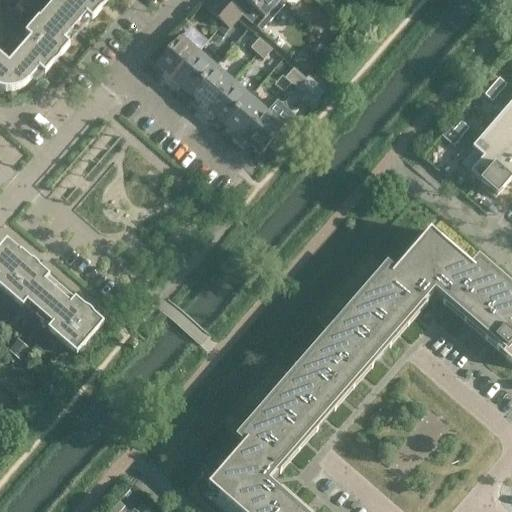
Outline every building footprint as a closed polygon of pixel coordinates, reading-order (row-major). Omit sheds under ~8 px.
[(56,0),(50,8),(75,29),(86,17),(91,22),(110,0),(56,0)] [(217,20),(225,11),(213,0),(205,10),(217,20)] [(222,0),(260,33),(283,6),(275,0),(222,0)] [(9,64),(10,92),(13,91),(17,91),(19,90),(21,89),(24,87),(25,86),(28,83),(39,71),(44,76),(69,47),(64,42),(75,29),(50,8),(39,20),(38,19),(25,35),(30,40),(9,64)] [(237,21),(225,11),(217,20),(229,31),(237,21)] [(170,86),(199,52),(181,37),(155,67),(165,75),(162,79),(170,86)] [(251,50),(257,56),(266,46),(259,40),(251,50)] [(272,51),(266,46),(257,56),(264,61),(272,51)] [(216,67),(199,52),(170,86),(177,93),(181,89),(190,97),(216,67)] [(303,53),(295,63),(303,70),(315,57),(309,52),(303,53)] [(0,90),(3,91),(6,92),(10,92),(9,64),(0,56),(0,90)] [(234,82),(216,67),(190,97),(200,105),(196,109),(204,116),(234,82)] [(284,79),(291,85),(300,75),(293,69),(284,79)] [(306,81),(300,75),(291,85),(298,91),(306,81)] [(492,88),(499,94),(506,86),(499,79),(492,88)] [(250,97),(234,82),(204,116),(212,123),(215,119),(225,127),(250,97)] [(499,94),(492,88),(484,96),(492,102),(499,94)] [(268,112),(250,97),(225,127),(234,135),(231,139),(239,146),(268,112)] [(472,149),(474,151),(510,182),(511,180),(511,105),(472,149)] [(290,119),(284,126),(268,112),(239,146),(246,152),(250,148),(260,157),(267,148),(275,155),(299,127),(290,119)] [(453,132),(461,138),(469,129),(461,123),(453,132)] [(453,147),(461,138),(453,132),(445,141),(453,147)] [(510,182),(474,151),(461,166),(487,189),(485,191),(495,200),(510,182)] [(61,290),(48,279),(49,278),(20,253),(19,254),(6,242),(0,249),(0,290),(22,310),(27,304),(39,315),(61,290)] [(511,294),(478,265),(472,271),(440,243),(438,246),(423,247),(420,244),(392,276),(386,271),(239,440),(245,445),(217,477),(220,480),(221,494),(218,497),(235,511),(295,511),(263,484),(433,289),(508,355),(504,360),(511,366),(511,294)] [(76,357),(103,325),(74,300),(74,301),(61,290),(39,315),(52,326),(47,332),(76,357)] [(29,351),(17,341),(8,350),(21,361),(29,351)] [(29,376),(21,384),(30,392),(37,383),(29,376)] [(16,411),(10,406),(3,414),(9,419),(16,411)] [(111,511),(120,511),(124,508),(119,503),(111,511)]
